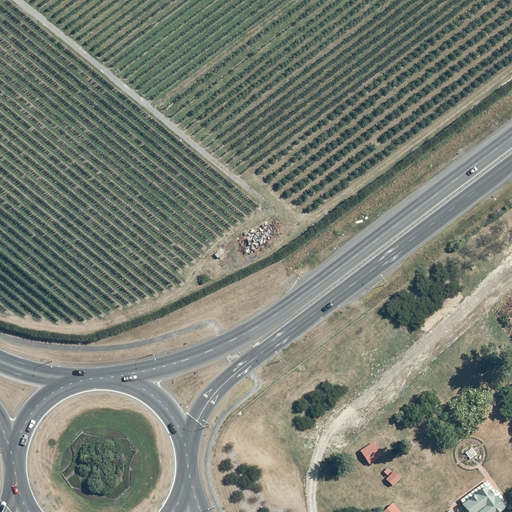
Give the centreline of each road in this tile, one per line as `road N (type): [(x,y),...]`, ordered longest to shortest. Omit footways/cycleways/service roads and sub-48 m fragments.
road 1 (trunk): [(102,378),(170,364),(257,327),(511,142)]
road 2 (trunk): [(511,163),(227,378),(205,404),(185,452)]
road 3 (trunk): [(102,378),(159,401),(185,452)]
